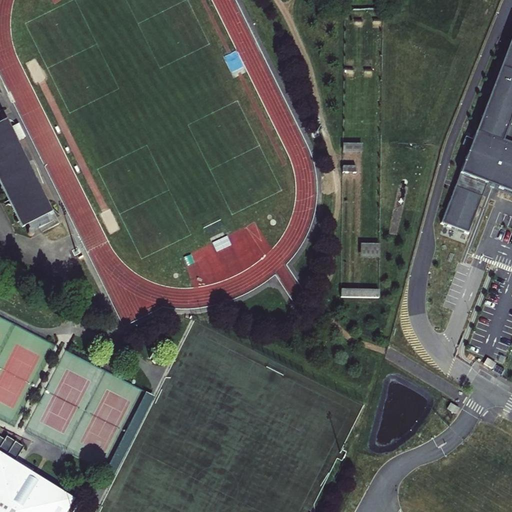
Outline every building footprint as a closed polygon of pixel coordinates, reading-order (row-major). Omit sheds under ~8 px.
[(511,61),(448,229),(478,241),(496,191),(503,195),(511,197),(511,61)] [(6,120),(0,123),(0,188),(21,231),(52,215),(6,120)] [(379,259),(379,246),(361,246),(361,259),(379,259)] [(341,299),(378,300),(379,292),(341,291),(341,299)] [(504,372),(495,366),(493,371),(501,377),(504,372)] [(0,511),(68,511),(77,499),(16,462),(26,447),(8,436),(5,440),(0,436),(0,511)]
